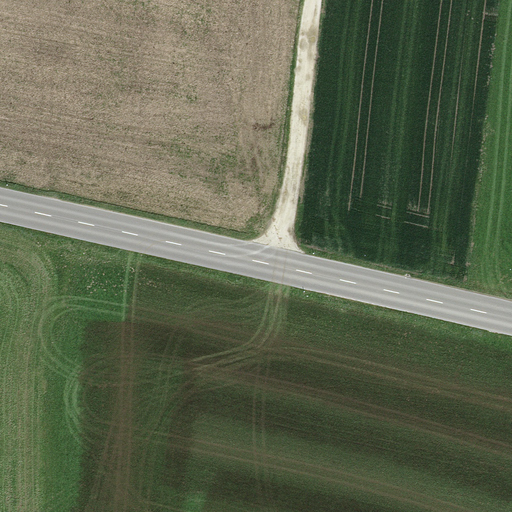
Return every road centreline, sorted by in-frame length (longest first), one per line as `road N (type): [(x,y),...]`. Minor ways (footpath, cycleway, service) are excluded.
road 1 (secondary): [(511,319),(0,201)]
road 2 (track): [(310,0),(274,262)]
